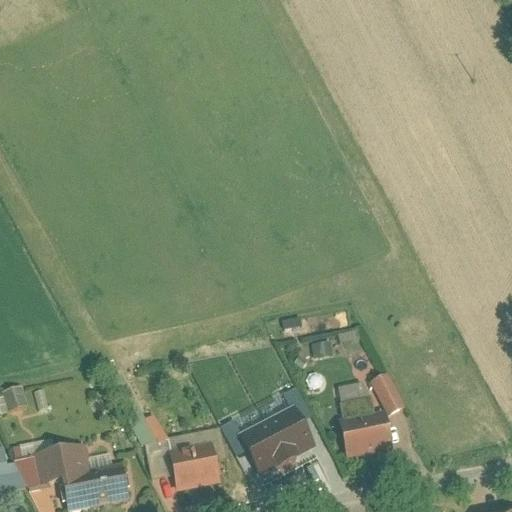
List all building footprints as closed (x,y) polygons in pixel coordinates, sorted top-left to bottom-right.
[(118,380),(104,387),(140,456),(164,443),(152,420),(142,426),(118,380)] [(0,419),(25,413),(21,394),(0,398),(0,419)] [(342,408),(351,463),(395,456),(388,416),(377,418),(374,403),(342,408)] [(310,454),(294,417),(238,441),(254,478),(310,454)] [(171,441),(181,497),(227,489),(224,470),(232,469),(226,432),(171,441)] [(88,454),(19,467),(33,494),(66,487),(70,511),(99,511),(103,511),(134,505),(127,473),(93,480),(88,454)]
